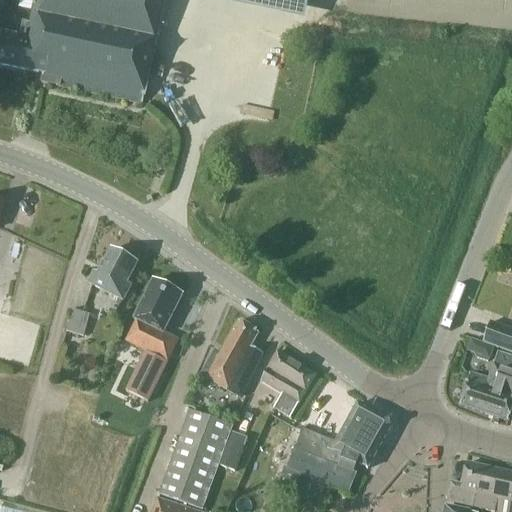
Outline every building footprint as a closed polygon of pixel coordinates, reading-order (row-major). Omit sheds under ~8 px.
[(34,0),(25,41),(17,39),(17,35),(1,32),(0,36),(0,65),(43,75),(41,83),(142,105),(165,0),(309,0),(311,0),(34,0)] [(272,123),(281,73),(241,66),(232,116),(272,123)] [(127,284),(137,265),(122,257),(123,254),(118,252),(116,253),(110,251),(99,274),(94,272),(88,284),(123,302),(131,286),(127,284)] [(163,334),(182,296),(153,281),(133,320),(136,322),(126,342),(146,352),(126,392),(147,403),(178,342),(163,334)] [(72,310),(66,332),(83,338),(89,316),(72,310)] [(240,399),(263,355),(251,349),(258,334),(238,322),(220,353),(215,350),(200,376),(240,399)] [(483,344),(498,349),(511,354),(511,331),(508,330),(508,329),(505,329),(490,324),(483,344)] [(489,360),(493,348),(471,340),(467,352),(489,360)] [(298,405),(315,377),(277,353),(261,382),(282,395),(273,409),(290,418),(298,405)] [(511,357),(497,353),(488,380),(469,374),(459,406),(508,422),(511,407),(511,357)] [(290,471),(287,478),(299,482),(301,475),(347,494),(355,475),(353,474),(358,465),(367,470),(392,424),(357,405),(336,444),(302,430),(288,470),(290,471)] [(201,511),(232,427),(190,412),(159,496),(201,511)] [(218,467),(234,473),(247,440),(231,434),(218,467)] [(511,475),(466,465),(462,486),(450,484),(446,502),(458,505),(489,511),(494,511),(497,501),(502,502),(511,504),(511,475)] [(292,501),(299,482),(287,478),(280,497),(292,501)] [(0,511),(45,511),(0,500),(0,511)] [(189,511),(157,501),(153,511),(189,511)]
